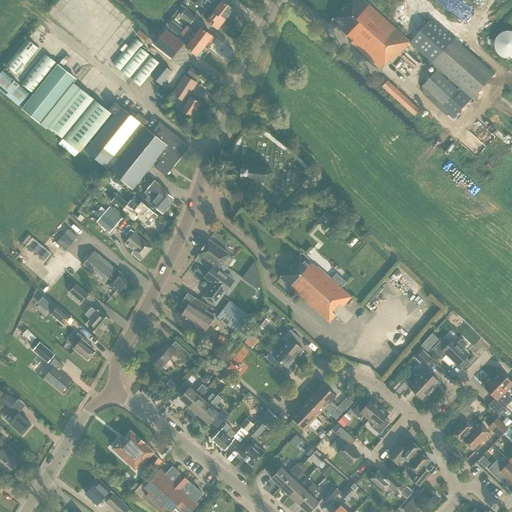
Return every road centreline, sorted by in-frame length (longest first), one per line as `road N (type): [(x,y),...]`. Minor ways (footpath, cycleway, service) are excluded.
road 1 (tertiary): [(114,391),(113,370),(182,233),(275,0)]
road 2 (tertiary): [(270,511),(114,391)]
road 3 (residential): [(410,412),(376,383),(325,366),(275,412)]
road 4 (tertiary): [(26,511),(85,412),(114,391)]
